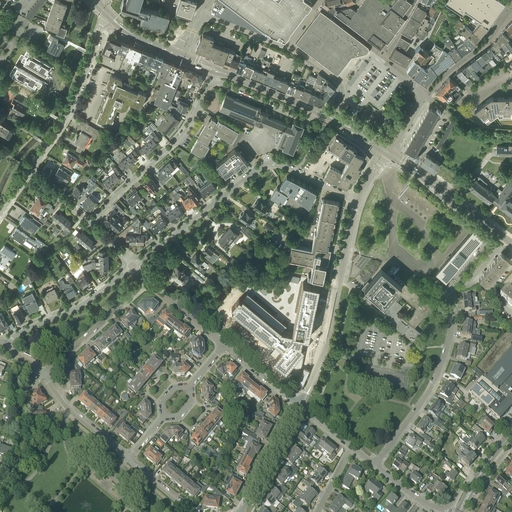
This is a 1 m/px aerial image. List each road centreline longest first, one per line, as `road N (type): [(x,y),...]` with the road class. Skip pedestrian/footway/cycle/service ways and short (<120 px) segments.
road 1 (residential): [(375,467),(437,377),(450,336),(449,290)]
road 2 (residential): [(199,16),(290,48),(336,79),(342,92),(332,118)]
road 3 (residential): [(386,150),(421,96),(511,6)]
road 4 (residential): [(209,78),(171,146),(88,221)]
road 5 (residential): [(132,266),(265,164),(277,163)]
road 6 (residential): [(30,171),(75,103),(102,9)]
road 7 (secondary): [(386,150),(511,245)]
road 8 (residential): [(4,350),(21,330),(78,305),(132,266)]
road 9 (residential): [(323,350),(356,201)]
road 10 (residential): [(42,375),(147,282)]
road 11 (residential): [(127,459),(70,412),(42,375)]
